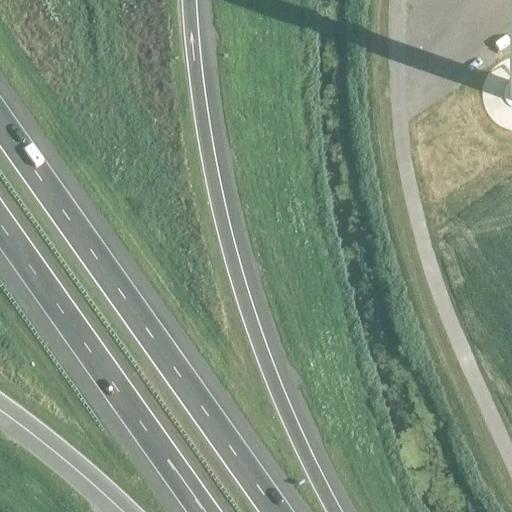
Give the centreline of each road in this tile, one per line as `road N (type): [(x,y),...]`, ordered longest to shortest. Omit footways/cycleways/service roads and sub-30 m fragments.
road 1 (motorway): [(336,511),(273,382),(235,273),(208,151),(192,0)]
road 2 (motorway): [(276,511),(0,118)]
road 3 (motorway): [(0,219),(207,511)]
road 4 (motorway): [(0,402),(133,511)]
